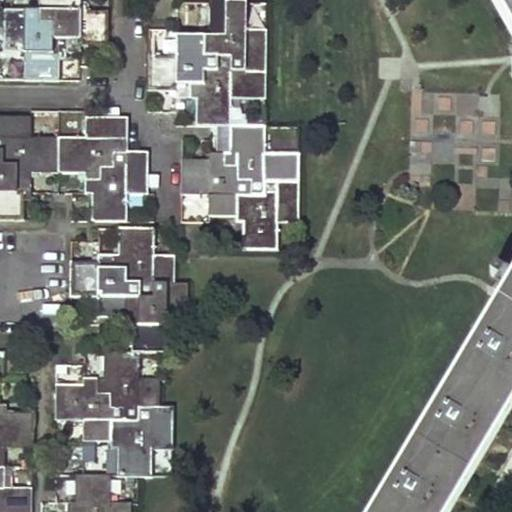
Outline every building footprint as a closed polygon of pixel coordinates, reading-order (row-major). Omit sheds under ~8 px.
[(38,0),(39,12),(38,26),(53,26),(53,40),(66,40),(66,54),(80,54),(80,47),(107,48),(108,13),(80,12),(80,0),(38,0)] [(511,0),(492,0),(511,35),(511,277),(372,511),(449,511),(511,406),(511,0)] [(246,4),(210,3),(210,38),(204,38),(204,59),(218,59),(231,59),(231,73),(266,73),(266,31),(245,31),(246,4)] [(24,81),(59,81),(59,54),(66,54),(66,40),(53,40),(53,26),(38,26),(39,12),(10,12),(4,12),(4,52),(4,53),(25,53),(24,81)] [(176,58),(148,58),(148,92),(176,92),(175,99),(190,99),(190,86),(203,86),(203,72),(217,72),(218,59),(204,59),(204,38),(176,38),(176,58)] [(196,100),(196,127),(216,127),(230,127),(231,100),(265,100),(266,73),(231,73),(231,59),(218,59),(217,72),(203,72),(203,86),(190,86),(190,99),(196,100)] [(30,119),(0,118),(0,152),(3,153),(3,167),(17,167),(17,181),(30,181),(31,174),(58,175),(58,139),(31,139),(32,119),(30,119)] [(87,119),(86,119),(85,140),(58,139),(58,175),(85,175),(85,180),(98,181),(99,167),(113,167),(113,153),(127,154),(127,119),(87,119)] [(230,127),(216,127),(216,155),(223,155),(230,155),(230,127)] [(265,128),(230,127),(230,155),(223,155),(223,169),(236,169),(236,182),(250,183),(250,196),(264,196),(264,183),(299,183),(299,156),(264,155),(265,128)] [(274,148),(297,145),(295,132),(272,135),(274,148)] [(0,221),(23,222),(23,195),(30,195),(30,181),(17,181),(17,167),(3,167),(3,153),(0,152),(0,221)] [(91,223),(126,223),(126,195),(147,196),(147,195),(148,154),(127,154),(113,153),(113,167),(99,167),(98,181),(85,180),(85,195),(92,195),(91,223)] [(209,161),(181,161),(181,196),(209,196),(208,217),(236,217),(236,196),(250,196),(250,183),(236,182),(236,169),(223,169),(223,155),(216,155),(209,155),(209,161)] [(243,217),(243,251),(277,252),(277,224),(298,224),(299,183),(264,183),(264,196),(250,196),(236,196),(236,217),(243,217)] [(154,229),(119,229),(119,257),(112,257),(112,271),(125,271),(125,285),(139,285),(139,299),(153,299),(153,285),(174,285),(174,258),(153,258),(154,229)] [(76,263),(70,263),(70,298),(97,298),(97,319),(119,319),(125,319),(125,298),(139,299),(139,285),(125,285),(125,271),(112,271),(112,257),(98,257),(98,263),(76,263)] [(132,319),(131,353),(138,353),(166,354),(166,327),(188,327),(188,285),(174,285),(153,285),(153,299),(139,299),(125,298),(125,319),(132,319)] [(97,327),(119,328),(119,319),(97,319),(97,326),(97,327)] [(138,380),(138,353),(131,353),(104,353),(104,380),(97,380),(97,394),(111,394),(111,408),(125,408),(124,422),(138,422),(138,408),(159,408),(159,382),(159,381),(138,380)] [(56,387),(55,449),(83,449),(83,444),(110,445),(111,422),(124,422),(125,408),(111,408),(111,394),(97,394),(97,380),(84,380),(84,387),(56,387)] [(138,477),(152,478),(152,450),(172,450),(173,408),(159,408),(138,408),(138,422),(124,422),(111,422),(110,445),(118,445),(118,477),(138,477)] [(12,469),(31,469),(32,414),(0,413),(0,468),(4,469),(12,469)] [(31,511),(31,490),(12,489),(4,489),(4,469),(0,468),(0,511),(31,511)] [(4,489),(12,489),(12,469),(4,469),(4,489)] [(83,477),(76,477),(75,504),(68,504),(67,511),(130,511),(131,505),(110,504),(110,477),(83,477)] [(110,484),(110,503),(124,502),(124,484),(110,484)]
